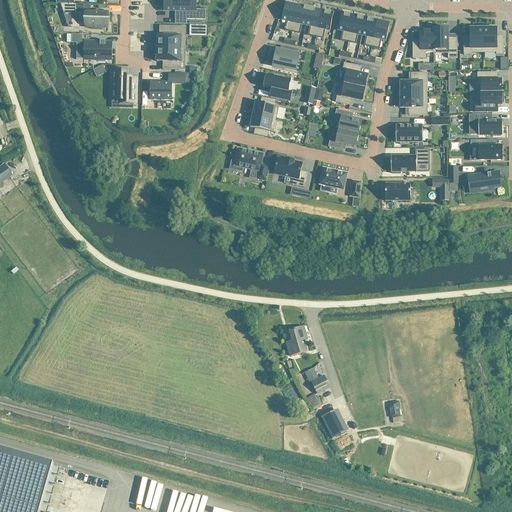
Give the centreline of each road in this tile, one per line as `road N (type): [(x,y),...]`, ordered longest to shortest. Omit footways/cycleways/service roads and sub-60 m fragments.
road 1 (residential): [(0,59),(48,193),(87,246),(113,266),(271,301),(511,288)]
road 2 (residential): [(371,166),(224,135),(271,0)]
road 3 (residential): [(406,7),(379,98),(371,166)]
